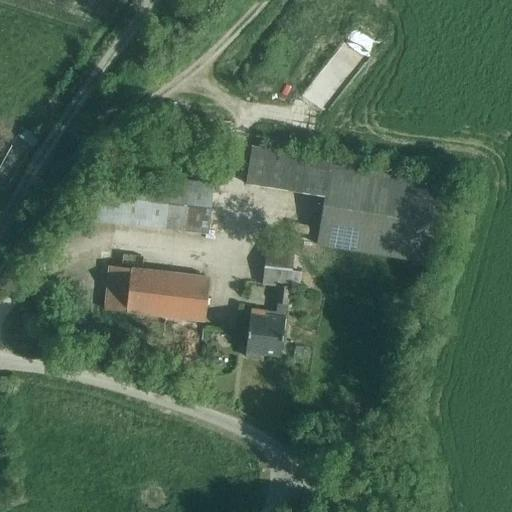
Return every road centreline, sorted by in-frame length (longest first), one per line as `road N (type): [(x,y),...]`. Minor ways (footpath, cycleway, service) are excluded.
road 1 (track): [(252,0),(210,54),(64,183),(0,278)]
road 2 (unclassified): [(295,464),(229,421),(0,361)]
road 3 (track): [(0,224),(142,0)]
